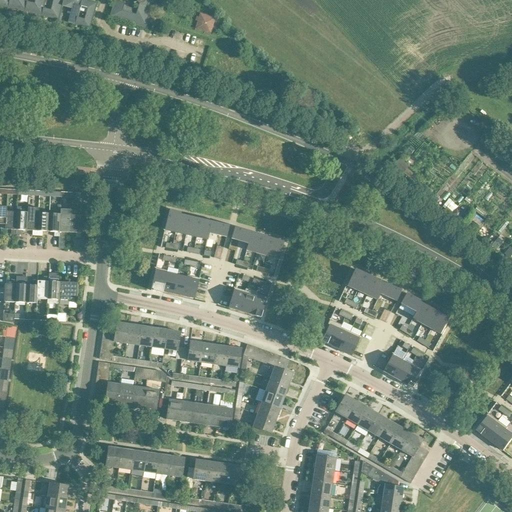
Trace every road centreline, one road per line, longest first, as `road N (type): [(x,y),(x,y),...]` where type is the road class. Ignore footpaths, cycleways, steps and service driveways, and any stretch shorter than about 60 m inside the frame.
road 1 (residential): [(331,363),(230,325),(96,297)]
road 2 (tertiary): [(342,162),(122,79)]
road 3 (tertiary): [(318,201),(511,300)]
road 4 (tertiary): [(511,296),(342,162)]
road 5 (tertiary): [(112,148),(236,173),(318,201)]
road 6 (residential): [(283,511),(293,442),(331,363)]
road 7 (residential): [(69,452),(96,297)]
road 8 (residential): [(450,431),(331,363)]
road 9 (tertiary): [(122,79),(0,51)]
